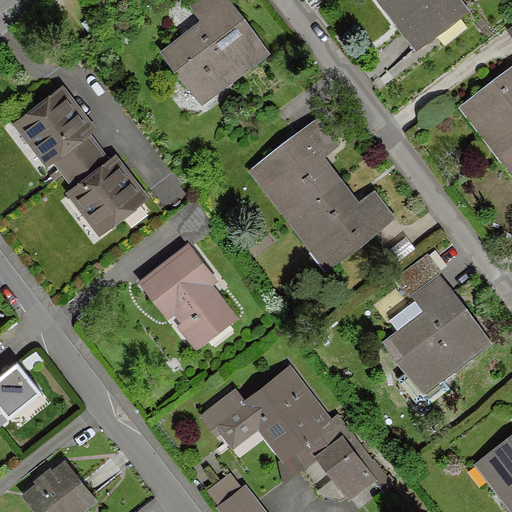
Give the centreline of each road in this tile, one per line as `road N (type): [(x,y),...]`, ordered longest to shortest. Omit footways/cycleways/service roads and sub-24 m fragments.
road 1 (residential): [(287,0),(511,292)]
road 2 (residential): [(191,511),(0,269)]
